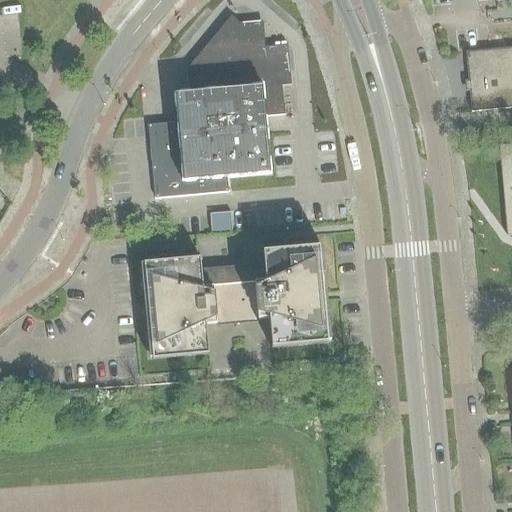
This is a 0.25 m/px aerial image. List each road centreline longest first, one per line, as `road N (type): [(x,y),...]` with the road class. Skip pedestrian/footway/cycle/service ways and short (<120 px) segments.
road 1 (residential): [(335,54),(367,195),(398,511)]
road 2 (secondary): [(435,497),(399,154)]
road 3 (unclassified): [(85,112),(53,202),(0,282)]
road 4 (residential): [(441,182),(406,28)]
road 5 (residential): [(470,469),(455,320)]
road 6 (residential): [(455,320),(441,182)]
road 7 (unclassified): [(162,0),(85,112)]
